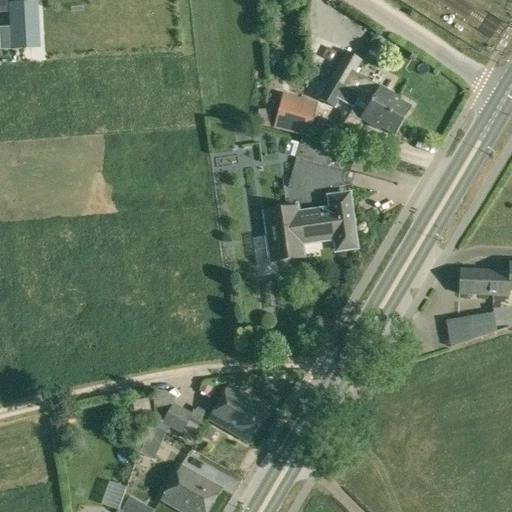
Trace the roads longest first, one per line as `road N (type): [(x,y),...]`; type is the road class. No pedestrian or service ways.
road 1 (primary): [(498,88),(328,371)]
road 2 (primary): [(341,382),(511,104)]
road 3 (track): [(0,413),(232,366),(314,363)]
road 4 (unclassified): [(361,0),(498,88)]
road 5 (primary): [(328,371),(249,511)]
road 6 (primary): [(265,511),(341,382)]
